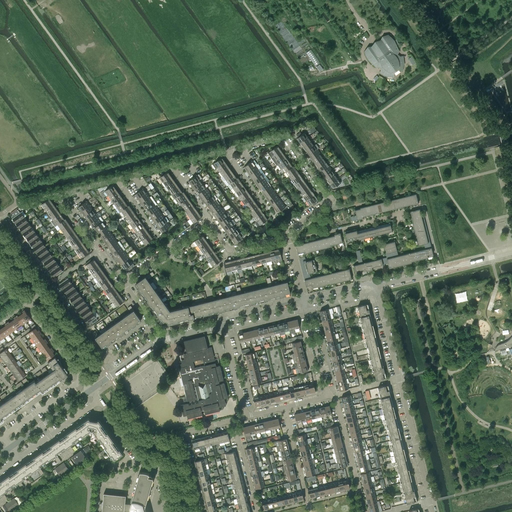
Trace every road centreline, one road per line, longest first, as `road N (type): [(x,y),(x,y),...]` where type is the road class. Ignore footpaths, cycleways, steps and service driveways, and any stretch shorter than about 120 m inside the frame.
road 1 (tertiary): [(431,511),(376,287)]
road 2 (residential): [(122,281),(207,220),(229,251),(284,237)]
road 3 (residential): [(287,234),(329,201),(284,138),(225,151)]
road 4 (residential): [(155,328),(106,360),(51,283)]
road 5 (residential): [(199,511),(180,433),(232,420)]
